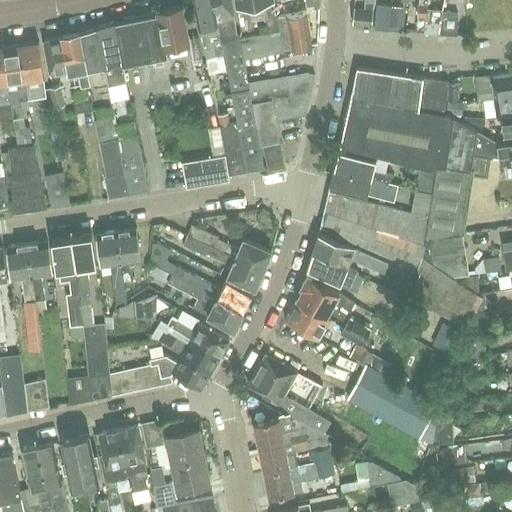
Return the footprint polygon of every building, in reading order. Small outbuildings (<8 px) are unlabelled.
[(213,0),(194,0),(200,27),(206,59),(208,71),(227,67),(225,54),(223,55),(213,0)] [(235,17),(231,0),(213,0),(223,55),(225,54),(227,67),(238,122),(237,122),(246,170),(247,171),(264,168),(263,159),(260,146),(252,102),(248,83),(244,57),(240,35),(239,29),(237,29),(235,17)] [(250,5),(255,4),(254,0),(235,0),(240,31),(254,29),(250,5)] [(279,31),(277,17),(273,0),(254,0),(255,4),(263,3),(267,30),(268,33),(269,33),(279,31)] [(305,0),(306,6),(313,5),(313,8),(319,7),(320,0),(305,0)] [(354,7),(352,24),(371,26),(372,26),(373,12),(375,4),(375,0),(363,0),(364,9),(354,7)] [(418,0),(419,5),(417,17),(418,17),(425,18),(426,9),(427,0),(418,0)] [(188,38),(181,5),(158,10),(158,14),(156,14),(114,22),(123,65),(168,56),(166,47),(188,43),(192,59),(202,57),(198,36),(188,38)] [(400,30),(401,7),(378,6),(376,28),(400,30)] [(443,10),(426,9),(425,18),(424,31),(424,33),(457,35),(458,13),(443,12),(443,10)] [(312,45),(312,44),(307,12),(287,15),(292,48),(312,45)] [(287,15),(277,17),(279,31),(283,50),(292,48),(287,15)] [(123,65),(114,22),(96,28),(103,67),(104,66),(108,86),(126,82),(123,65)] [(103,67),(96,28),(79,33),(87,70),(103,67)] [(267,30),(259,32),(263,54),(273,52),(269,33),(268,33),(267,30)] [(279,31),(269,33),(273,52),(283,50),(279,31)] [(259,32),(249,34),(253,56),(263,54),(259,32)] [(68,74),(78,72),(80,88),(91,87),(87,70),(79,33),(61,37),(68,74)] [(249,34),(240,35),(244,58),(253,56),(249,34)] [(61,37),(43,40),(50,77),(68,74),(61,37)] [(27,98),(28,99),(47,96),(39,41),(19,44),(27,98)] [(27,98),(19,44),(2,46),(7,82),(12,107),(21,106),(20,100),(28,99),(27,98)] [(7,82),(2,46),(0,46),(0,115),(13,113),(12,108),(12,107),(7,82)] [(389,158),(421,167),(437,171),(437,166),(470,172),(477,131),(451,116),(444,115),(449,81),(357,66),(340,145),(378,155),(389,158)] [(308,72),(298,74),(302,94),(311,92),(315,74),(308,72)] [(298,74),(288,76),(292,95),(302,94),(298,74)] [(478,93),(478,100),(511,95),(511,74),(492,77),(494,91),(491,91),(478,93)] [(288,76),(278,77),(282,97),(292,95),(288,76)] [(278,77),(268,79),(272,99),(282,97),(278,77)] [(268,79),(259,81),(262,100),(271,99),(272,99),(268,79)] [(259,81),(248,83),(252,102),(262,100),(259,81)] [(460,82),(450,81),(449,97),(459,98),(460,82)] [(61,86),(49,87),(48,88),(56,126),(67,124),(64,106),(61,86)] [(302,94),(292,95),(296,115),(306,114),(311,92),(302,94)] [(292,95),(282,97),(285,117),(296,115),(292,95)] [(498,119),(502,118),(511,116),(511,95),(478,100),(479,101),(495,100),(498,119)] [(272,99),(271,99),(275,119),(285,117),(282,97),(272,99)] [(275,119),(271,99),(262,100),(252,102),(260,146),(264,145),(280,142),(275,119)] [(463,115),(464,103),(448,101),(446,114),(463,115)] [(92,102),(75,105),(76,113),(93,110),(92,102)] [(511,137),(511,116),(502,118),(504,139),(511,137)] [(99,136),(117,132),(114,117),(113,117),(96,120),(99,136)] [(483,118),(464,117),(463,119),(480,129),(483,118)] [(225,151),(229,173),(246,170),(237,122),(220,125),(225,151)] [(32,209),(47,207),(33,144),(32,143),(30,135),(28,126),(16,128),(19,144),(32,209)] [(428,221),(425,239),(464,233),(473,176),(487,178),(491,158),(499,160),(500,164),(511,162),(511,141),(497,143),(477,131),(470,172),(437,166),(437,171),(436,173),(433,193),(429,217),(428,221)] [(117,132),(99,136),(101,151),(120,148),(118,139),(119,139),(117,132)] [(124,172),(125,172),(134,170),(143,168),(137,135),(119,139),(118,139),(120,148),(123,163),(124,172)] [(280,142),(264,145),(269,168),(284,165),(280,142)] [(13,171),(8,172),(15,211),(32,209),(19,144),(8,146),(13,171)] [(104,167),(123,163),(120,148),(101,151),(104,167)] [(339,149),(335,167),(390,182),(392,174),(385,172),(374,169),(377,159),(339,149)] [(182,162),(186,187),(230,180),(226,155),(182,162)] [(126,179),(125,172),(124,172),(123,163),(104,167),(106,176),(105,176),(106,182),(116,181),(126,179)] [(335,167),(330,187),(367,196),(367,195),(394,202),(398,185),(390,182),(335,167)] [(146,180),(143,168),(134,170),(139,192),(148,190),(146,180)] [(431,193),(432,193),(433,193),(436,173),(419,169),(415,189),(419,190),(431,193)] [(63,170),(45,174),(52,206),(52,207),(70,204),(70,203),(63,170)] [(119,196),(129,194),(139,192),(134,170),(125,172),(126,179),(116,181),(119,196)] [(0,209),(11,207),(5,175),(0,175),(0,209)] [(116,181),(106,182),(109,198),(119,196),(116,181)] [(427,211),(431,193),(419,190),(415,208),(427,211)] [(478,292),(457,278),(430,260),(423,255),(425,239),(428,221),(429,217),(366,201),(328,192),(319,229),(416,269),(416,270),(419,274),(408,299),(435,313),(467,328),(483,298),(478,292)] [(186,233),(236,256),(263,268),(272,250),(244,237),(241,245),(218,235),(219,233),(191,221),(186,233)] [(141,257),(137,228),(136,227),(116,230),(121,264),(124,285),(133,284),(129,258),(141,257)] [(121,264),(116,230),(96,233),(100,263),(109,261),(112,285),(114,284),(115,292),(116,292),(117,302),(126,299),(124,285),(121,264)] [(92,233),(72,236),(76,266),(80,290),(83,325),(86,352),(89,375),(99,374),(110,373),(111,373),(107,342),(105,323),(92,324),(91,316),(92,315),(84,265),(96,263),(92,233)] [(227,275),(255,287),(263,268),(236,256),(186,233),(182,243),(205,254),(208,253),(232,264),(227,275)] [(389,263),(318,233),(313,252),(347,267),(351,259),(384,274),(389,263)] [(428,240),(430,260),(457,278),(469,275),(463,235),(428,240)] [(69,294),(66,294),(70,326),(83,325),(80,290),(76,266),(72,236),(51,239),(56,269),(58,269),(60,280),(67,279),(69,294)] [(511,239),(500,241),(504,271),(511,270),(511,239)] [(52,270),(48,240),(27,242),(35,291),(37,308),(45,307),(40,271),(52,270)] [(152,241),(151,262),(172,273),(243,311),(253,293),(226,279),(223,285),(177,263),(166,257),(171,247),(159,241),(152,241)] [(35,291),(27,242),(7,245),(11,276),(20,274),(31,350),(41,349),(37,308),(35,291)] [(341,284),(340,285),(357,292),(363,277),(357,274),(358,272),(347,267),(313,252),(307,268),(341,284)] [(192,307),(234,329),(243,311),(172,273),(168,282),(197,298),(192,307)] [(303,287),(297,298),(327,315),(329,311),(343,319),(348,311),(350,311),(355,303),(340,293),(340,292),(308,274),(301,286),(303,287)] [(136,316),(153,318),(155,294),(135,301),(136,316)] [(297,298),(285,319),(319,338),(331,319),(326,317),(327,315),(297,298)] [(134,315),(133,301),(127,304),(119,307),(118,314),(134,315)] [(475,314),(464,336),(483,335),(483,336),(486,335),(487,313),(475,314)] [(341,334),(356,342),(362,345),(370,330),(349,318),(341,334)] [(189,338),(220,356),(229,339),(199,321),(198,323),(196,322),(192,329),(176,320),(171,328),(189,338)] [(460,328),(447,322),(436,344),(449,351),(460,328)] [(180,354),(180,353),(211,371),(220,356),(189,338),(185,344),(163,330),(157,339),(173,350),(180,354)] [(455,359),(467,357),(485,355),(483,336),(483,335),(464,336),(463,336),(454,359),(455,359)] [(349,355),(365,364),(388,376),(395,364),(372,351),(371,352),(366,350),(367,348),(362,345),(356,342),(349,355)] [(409,388),(433,401),(454,359),(433,350),(432,352),(430,351),(428,354),(409,388)] [(171,373),(172,370),(201,387),(211,371),(180,353),(180,354),(177,359),(167,353),(150,357),(151,364),(159,362),(162,377),(163,384),(173,382),(171,373)] [(303,421),(324,433),(331,421),(293,399),(293,400),(283,394),(296,371),(266,353),(248,385),(279,402),(279,403),(286,409),(286,410),(290,414),(303,421)] [(469,371),(467,357),(455,359),(450,373),(449,374),(463,372),(469,371)] [(151,364),(146,365),(151,386),(163,384),(162,377),(159,362),(151,364)] [(429,449),(429,445),(434,422),(438,404),(433,401),(409,388),(388,376),(365,364),(346,398),(419,438),(411,461),(424,467),(424,466),(429,449)] [(146,365),(134,367),(139,389),(151,386),(146,365)] [(134,367),(122,370),(127,392),(139,389),(134,367)] [(122,370),(111,373),(113,394),(127,392),(122,370)] [(113,394),(111,373),(110,373),(99,374),(102,397),(113,394)] [(102,397),(99,374),(89,375),(91,399),(102,397)] [(89,375),(78,376),(81,402),(91,399),(89,375)] [(70,404),(81,402),(78,376),(67,377),(70,404)] [(24,382),(25,388),(28,409),(49,405),(45,378),(24,382)] [(8,414),(28,409),(25,388),(5,392),(8,414)] [(452,420),(451,403),(438,404),(434,422),(452,420)] [(283,443),(327,435),(324,433),(303,421),(290,414),(286,410),(278,418),(255,423),(260,448),(283,443)] [(165,444),(163,436),(160,421),(159,418),(142,422),(147,448),(165,444)] [(454,442),(452,420),(434,422),(429,445),(432,445),(432,443),(454,442)] [(145,475),(147,474),(137,423),(117,427),(128,478),(131,492),(148,488),(145,475)] [(128,478),(117,427),(98,431),(105,468),(108,482),(114,481),(128,478)] [(172,462),(204,456),(198,428),(184,431),(166,435),(168,444),(172,462)] [(89,434),(76,436),(86,484),(99,481),(95,462),(99,461),(97,451),(93,452),(89,434)] [(265,473),(289,468),(332,459),(330,448),(308,452),(310,462),(298,464),(295,452),(329,445),(327,435),(283,443),(260,448),(265,473)] [(76,436),(62,439),(66,458),(61,459),(64,470),(68,469),(72,487),(86,484),(76,436)] [(69,511),(63,480),(61,481),(53,441),(37,445),(51,511),(69,511)] [(30,487),(20,489),(25,511),(51,511),(37,445),(21,448),(30,487)] [(441,450),(441,454),(443,467),(467,464),(465,447),(441,450)] [(25,511),(20,489),(11,450),(0,452),(0,502),(2,511),(25,511)] [(204,456),(172,462),(178,490),(210,483),(204,456)] [(289,468),(265,473),(270,497),(293,492),(294,493),(303,491),(300,481),(335,474),(332,459),(289,468)] [(374,485),(390,481),(401,479),(404,479),(373,461),(371,462),(374,485)] [(476,484),(474,467),(445,471),(447,487),(476,484)] [(394,506),(419,500),(416,485),(404,479),(401,479),(390,481),(394,499),(392,499),(394,506)] [(110,505),(119,503),(114,481),(108,482),(105,483),(110,505)] [(155,505),(161,504),(171,502),(172,502),(176,501),(172,482),(152,485),(155,505)] [(215,506),(213,497),(193,500),(195,510),(215,506)] [(110,511),(107,498),(98,500),(100,511),(110,511)] [(184,511),(195,511),(195,510),(193,500),(183,502),(184,511)] [(173,511),(184,511),(183,502),(177,504),(176,501),(172,502),(173,511)] [(173,511),(172,502),(171,502),(161,504),(163,511),(173,511)]
